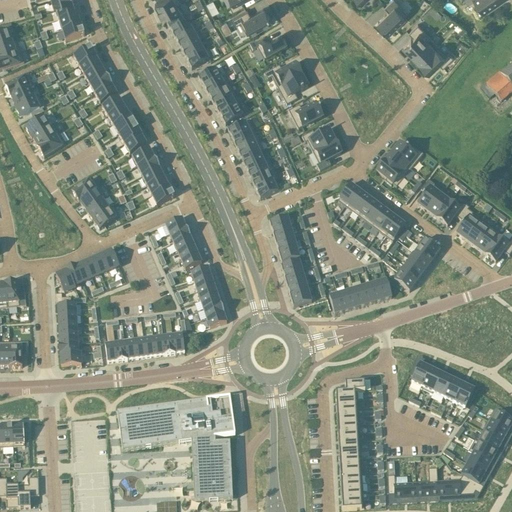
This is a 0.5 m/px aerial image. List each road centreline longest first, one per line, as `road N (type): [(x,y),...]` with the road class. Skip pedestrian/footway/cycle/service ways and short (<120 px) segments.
road 1 (tertiary): [(115,0),(244,259)]
road 2 (residential): [(251,215),(137,0)]
road 3 (residential): [(86,0),(192,205)]
road 4 (residential): [(363,162),(421,90),(327,0)]
road 5 (residential): [(384,344),(385,365),(322,390),(329,511)]
road 6 (residential): [(351,172),(484,271),(493,287)]
road 7 (residential): [(276,0),(363,162)]
road 8 (residential): [(95,247),(0,98)]
road 9 (residential): [(46,386),(197,370)]
road 10 (residential): [(511,391),(437,353),(384,344)]
road 11 (tertiary): [(302,511),(280,378)]
road 12 (residential): [(46,386),(54,511)]
